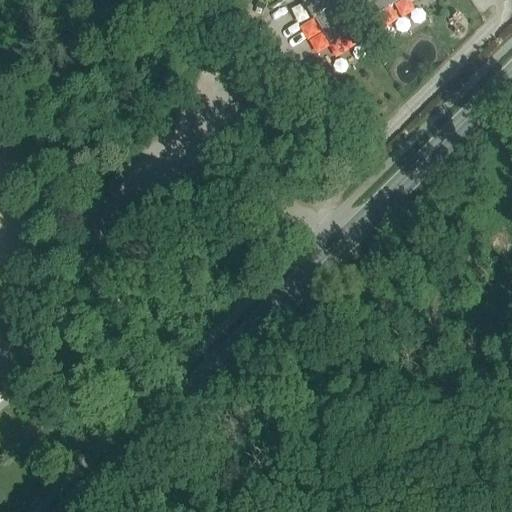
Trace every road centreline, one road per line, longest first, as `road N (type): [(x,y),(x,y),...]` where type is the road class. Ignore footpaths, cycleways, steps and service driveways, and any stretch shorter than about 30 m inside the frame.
road 1 (secondary): [(71,511),(511,76)]
road 2 (track): [(348,234),(101,200),(15,38)]
